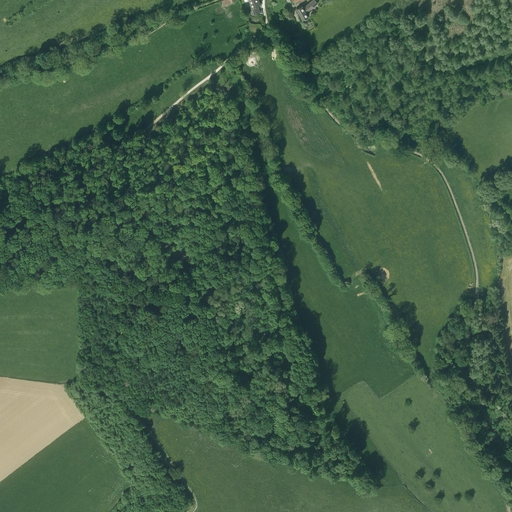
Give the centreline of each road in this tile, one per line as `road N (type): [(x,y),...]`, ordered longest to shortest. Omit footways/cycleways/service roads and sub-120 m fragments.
road 1 (track): [(263,7),(267,38),(232,56),(132,140),(64,218),(68,229),(115,246),(129,262),(120,313),(126,385),(135,412),(194,497),(191,511)]
road 2 (track): [(511,464),(466,362),(476,275),(445,180),(429,160),(333,118),(314,88),(296,18)]
road 3 (track): [(0,77),(216,0)]
